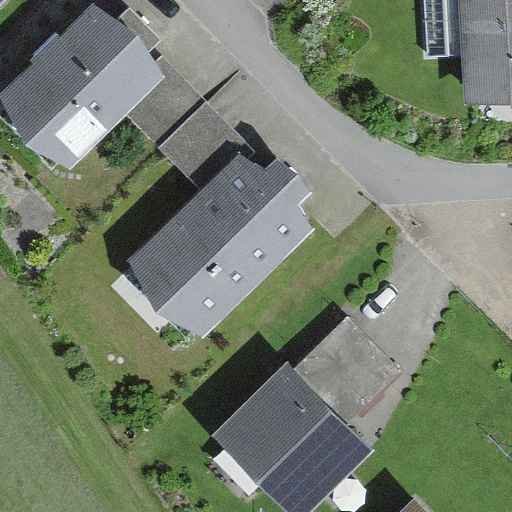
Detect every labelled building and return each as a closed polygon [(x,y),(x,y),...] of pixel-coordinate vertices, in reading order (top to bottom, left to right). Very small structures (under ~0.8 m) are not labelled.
[(105,0),(85,0),(0,83),(0,91),(27,128),(70,162),(123,108),(158,143),(206,97),(183,74),(162,53),(159,56),(151,42),(161,33),(130,0),(128,0),(120,8),(105,0)] [(511,0),(458,0),(464,96),(511,92),(511,0)] [(234,126),(206,97),(158,143),(198,183),(128,251),(156,295),(203,330),(315,221),(298,194),(312,179),(297,157),(277,144),(265,159),(253,151),(256,148),(234,126)] [(288,351),(211,425),(295,511),(303,511),(376,442),(351,417),(401,368),(376,342),(347,313),(297,361),(288,351)] [(438,511),(415,488),(390,511),(438,511)]
